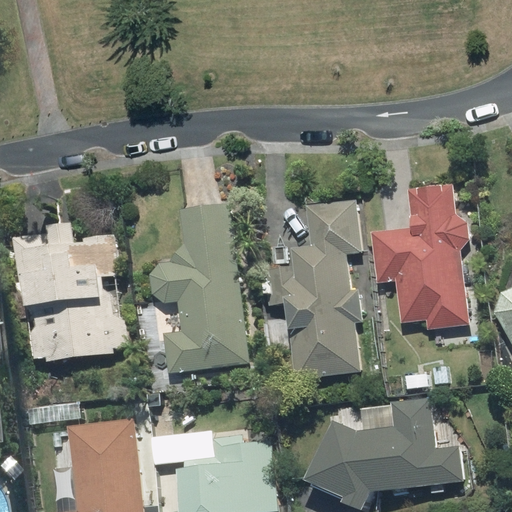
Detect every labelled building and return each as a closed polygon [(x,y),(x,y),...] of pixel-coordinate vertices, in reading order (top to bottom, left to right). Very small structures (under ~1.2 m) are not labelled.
[(473,218),(462,219),(458,184),(417,189),(421,227),(384,231),(390,281),(402,280),(407,324),(432,321),(433,330),(475,325),(466,247),(476,245),(473,218)] [(358,291),(354,257),(367,256),(362,201),(315,206),(319,245),(303,246),(305,267),(285,269),(288,303),(298,302),(306,379),(366,373),(361,324),(372,323),(369,290),(358,291)] [(176,264),(158,267),(163,306),(184,303),(188,334),(168,336),(173,376),(258,364),(235,205),(187,212),(192,244),(176,264)] [(22,238),(26,284),(41,282),(48,361),(123,354),(122,349),(135,348),(132,312),(119,313),(116,276),(128,275),(125,238),(86,242),(85,223),(56,226),(57,234),(22,238)] [(438,403),(400,407),(402,429),(379,431),(343,420),(321,490),(382,508),(388,490),(470,482),(466,446),(443,449),(438,403)] [(155,511),(142,419),(76,429),(88,511),(155,511)] [(172,464),(180,511),(284,511),(292,511),(279,437),(223,447),(220,429),(168,438),(161,439),(166,466),(172,464)]
